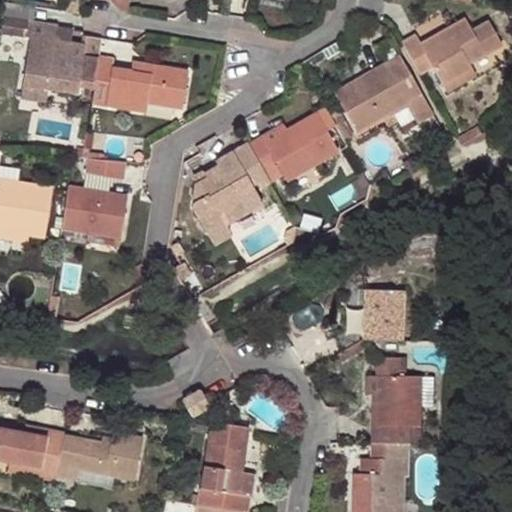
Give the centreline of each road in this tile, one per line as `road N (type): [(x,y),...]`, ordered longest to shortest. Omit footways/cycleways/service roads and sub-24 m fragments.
road 1 (residential): [(345,0),(339,26),(268,62),(259,93),(163,155),(158,259),(229,368)]
road 2 (residential): [(0,386),(162,401),(229,368)]
road 3 (residential): [(229,368),(285,373),(313,422),(295,511)]
